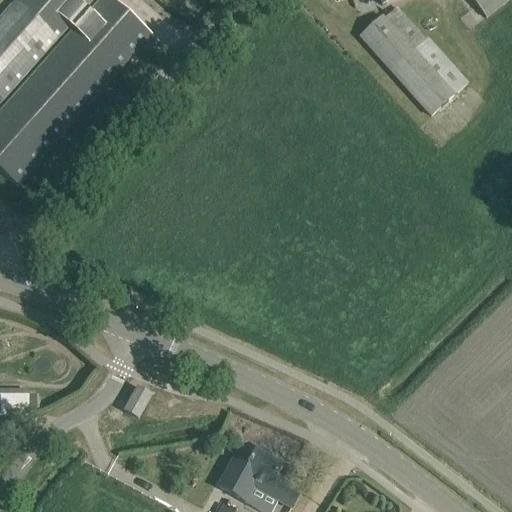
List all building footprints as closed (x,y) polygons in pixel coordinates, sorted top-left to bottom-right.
[(151,36),(111,0),(101,0),(0,113),(0,170),(17,186),(151,36)] [(16,0),(0,18),(0,105),(95,0),(16,0)] [(470,0),(486,19),(510,0),(470,0)] [(426,42),(397,10),(382,23),(380,20),(360,38),(431,118),(468,85),(428,40),(426,42)] [(138,421),(151,397),(137,390),(124,413),(138,421)] [(234,464),(220,489),(260,511),(273,511),(288,486),(276,480),(282,469),(255,454),(246,471),(234,464)]
